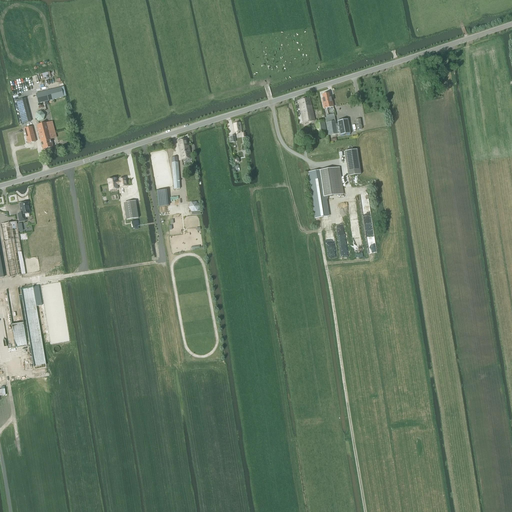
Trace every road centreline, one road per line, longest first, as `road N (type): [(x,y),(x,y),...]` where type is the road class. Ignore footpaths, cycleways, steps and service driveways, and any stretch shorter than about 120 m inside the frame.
road 1 (unclassified): [(511,24),(0,186)]
road 2 (track): [(265,83),(285,147),(313,167),(342,163),(353,235),(322,245),(365,511)]
road 3 (track): [(397,62),(391,46),(381,44),(122,125)]
road 4 (track): [(8,282),(173,261)]
